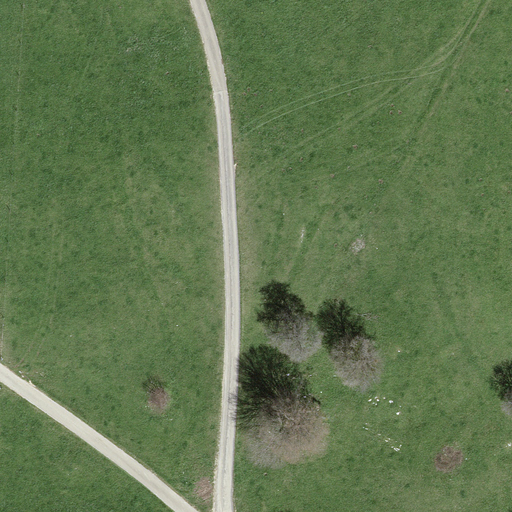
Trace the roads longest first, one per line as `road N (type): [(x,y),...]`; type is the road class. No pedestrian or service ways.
road 1 (track): [(222,511),(222,125),(210,40),(194,0)]
road 2 (track): [(0,374),(189,511)]
road 3 (track): [(213,64),(286,47),(395,0)]
